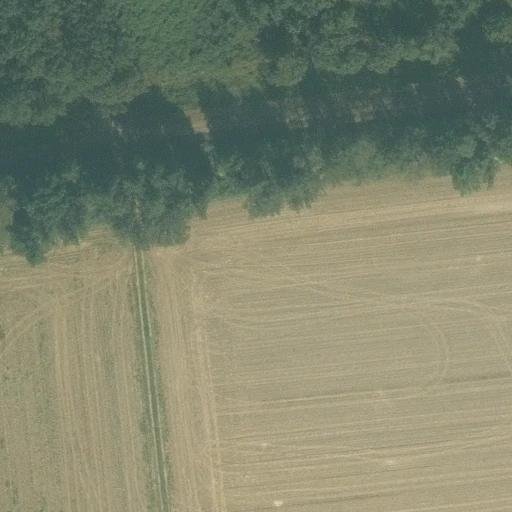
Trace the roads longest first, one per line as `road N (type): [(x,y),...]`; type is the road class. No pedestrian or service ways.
road 1 (track): [(511,95),(109,152)]
road 2 (track): [(109,152),(164,511)]
road 3 (track): [(77,0),(109,152)]
